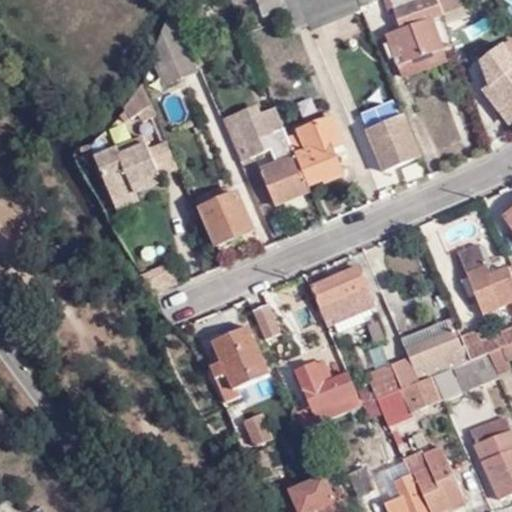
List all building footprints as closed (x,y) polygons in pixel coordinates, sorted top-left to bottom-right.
[(293,19),(304,14),(298,0),(256,0),(265,20),(289,10),(293,19)] [(298,0),(304,14),(310,28),(362,7),(360,3),(359,0),(298,0)] [(393,0),(384,0),(390,16),(396,14),(391,1),(393,0)] [(433,18),(443,14),(437,0),(393,0),(391,1),(396,14),(402,30),(388,36),(402,66),(444,47),(433,18)] [(463,0),(437,0),(443,14),(463,6),(465,4),(463,0)] [(443,14),(446,22),(465,14),(463,6),(443,14)] [(155,46),(152,58),(164,83),(196,69),(171,12),(155,46)] [(449,59),(444,47),(402,66),(406,77),(449,59)] [(510,126),(511,124),(511,56),(505,47),(482,64),(490,91),(487,94),(510,126)] [(159,124),(146,90),(126,113),(132,122),(138,117),(150,131),(159,124)] [(394,99),(362,110),(367,123),(398,112),(394,99)] [(232,116),(237,126),(258,117),(254,107),(232,116)] [(275,207),(311,193),(309,187),(287,136),(276,109),(258,117),(237,126),(252,160),(271,152),(277,166),(261,173),(275,207)] [(385,172),(422,156),(404,115),(367,132),(385,172)] [(287,136),(309,187),(323,181),(321,176),(340,168),(332,150),(342,145),(331,117),(287,136)] [(98,157),(115,203),(137,195),(132,184),(141,181),(143,185),(161,179),(147,140),(98,157)] [(321,176),(323,181),(325,185),(343,178),(340,168),(321,176)] [(132,184),(137,195),(163,185),(161,179),(143,185),(141,181),(132,184)] [(236,241),(256,231),(240,191),(200,209),(220,256),(239,247),(236,241)] [(137,195),(115,203),(117,209),(139,202),(137,195)] [(456,253),(484,315),(511,303),(511,329),(481,343),(476,332),(461,338),(463,343),(471,362),(492,353),(504,348),(511,344),(511,265),(490,274),(477,244),(456,253)] [(158,268),(169,291),(181,286),(170,263),(158,268)] [(313,287),(321,305),(319,306),(320,309),(325,321),(358,306),(361,312),(374,307),(366,290),(369,288),(360,267),(313,287)] [(325,321),(326,324),(328,327),(361,312),(358,306),(325,321)] [(268,307),(253,313),(266,340),(280,334),(268,307)] [(405,348),(410,359),(410,361),(420,383),(431,378),(435,377),(451,370),(452,370),(471,362),(463,343),(461,343),(454,326),(405,348)] [(234,393),(271,376),(250,327),(212,344),(221,364),(212,368),(218,380),(226,376),(234,393)] [(497,364),(500,372),(511,368),(511,367),(509,362),(504,348),(492,353),(493,355),(497,364)] [(460,381),(497,364),(493,355),(455,371),(460,381)] [(332,379),(347,372),(340,356),(325,362),(332,379)] [(324,359),(315,363),(324,383),(332,379),(325,362),(324,359)] [(403,391),(420,383),(410,361),(410,359),(391,367),(397,380),(373,390),(377,400),(386,397),(403,391)] [(298,412),(305,431),(324,424),(362,407),(347,372),(332,379),(324,383),(315,363),(295,372),(316,418),(312,420),(307,408),(298,412)] [(462,394),(502,377),(500,372),(497,364),(460,381),(457,382),(462,394)] [(373,390),(397,380),(391,367),(367,376),(373,390)] [(435,377),(445,401),(462,394),(457,382),(451,370),(435,377)] [(284,382),(298,412),(307,408),(293,378),(284,382)] [(440,401),(431,378),(420,383),(403,391),(412,413),(412,414),(440,401)] [(386,397),(396,419),(412,413),(403,391),(386,397)] [(377,400),(388,425),(397,421),(396,419),(386,397),(377,400)] [(230,428),(241,453),(272,441),(271,440),(264,423),(261,415),(230,428)] [(264,423),(271,440),(285,433),(278,416),(264,423)] [(473,430),(477,443),(511,429),(511,427),(508,417),(473,430)] [(511,429),(477,443),(476,444),(501,500),(511,495),(511,429)] [(451,511),(466,506),(441,448),(424,455),(423,453),(404,461),(408,472),(411,477),(415,475),(430,511),(441,511),(449,508),(451,511)] [(359,497),(376,490),(365,465),(349,473),(359,497)] [(387,511),(425,511),(408,472),(393,479),(402,499),(385,507),(387,511)] [(350,511),(345,500),(335,504),(324,478),(290,493),(298,511),(350,511)]
